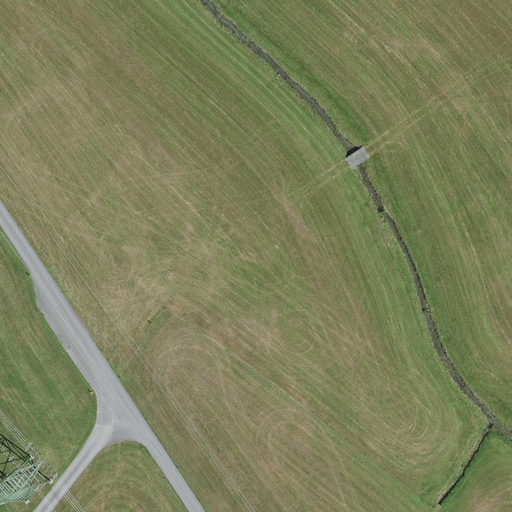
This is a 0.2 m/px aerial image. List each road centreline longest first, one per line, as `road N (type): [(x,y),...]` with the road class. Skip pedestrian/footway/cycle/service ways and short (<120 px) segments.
road 1 (unclassified): [(0,216),(192,511)]
road 2 (track): [(32,511),(117,399)]
